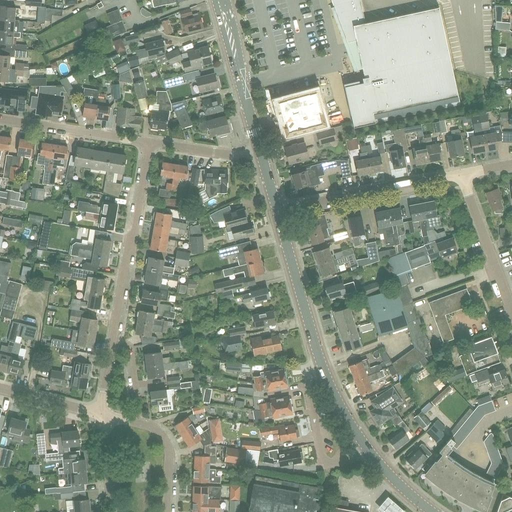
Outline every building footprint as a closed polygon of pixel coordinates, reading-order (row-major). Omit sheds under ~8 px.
[(353,128),(460,105),(439,7),(365,23),(360,0),(331,0),(347,43),(356,41),(359,54),(363,71),(364,78),(362,78),(363,83),(360,84),(359,81),(344,84),(345,87),(353,128)] [(0,19),(20,21),(15,20),(16,9),(0,7),(0,19)] [(110,25),(122,21),(117,10),(106,14),(110,25)] [(192,15),(190,10),(180,12),(185,33),(203,29),(199,14),(192,15)] [(0,31),(19,33),(20,21),(0,19),(0,31)] [(95,20),(90,23),(94,32),(100,30),(95,20)] [(161,24),(164,30),(166,35),(173,32),(168,20),(161,22),(161,24)] [(105,28),(110,39),(126,32),(122,21),(110,25),(105,28)] [(502,22),(496,21),(495,29),(509,31),(510,22),(502,22)] [(156,32),(164,30),(161,24),(154,27),(156,32)] [(21,33),(19,33),(0,31),(0,43),(6,44),(5,50),(11,50),(26,50),(27,46),(13,44),(13,38),(21,38),(21,33)] [(124,46),(139,42),(137,34),(125,37),(122,38),(124,46)] [(156,58),(155,55),(165,53),(162,40),(144,45),(146,51),(136,53),(138,60),(148,57),(148,60),(156,58)] [(184,72),(196,69),(196,67),(211,63),(207,47),(188,52),(190,62),(182,64),(184,72)] [(169,66),(183,59),(178,49),(165,55),(154,60),(157,66),(167,61),(169,66)] [(0,68),(9,69),(10,57),(0,55),(0,68)] [(120,74),(130,70),(127,61),(116,66),(120,74)] [(0,81),(8,82),(9,69),(0,68),(0,81)] [(30,70),(28,70),(23,71),(15,70),(14,76),(23,77),(23,76),(28,78),(30,76),(30,70)] [(214,74),(196,79),(200,93),(218,88),(214,74)] [(35,86),(46,86),(46,78),(29,78),(29,86),(35,86)] [(133,85),(137,100),(146,97),(142,82),(133,85)] [(68,97),(75,94),(69,83),(63,86),(68,97)] [(48,107),(49,98),(50,86),(39,86),(38,97),(33,96),(31,108),(37,108),(36,114),(47,115),(48,109),(48,107)] [(66,92),(63,86),(50,86),(49,98),(48,107),(48,109),(47,115),(51,116),(51,114),(60,116),(63,98),(58,97),(59,91),(66,92)] [(26,101),(26,90),(20,89),(20,92),(5,91),(5,92),(0,91),(0,105),(9,106),(10,98),(17,99),(17,100),(26,101)] [(95,119),(99,94),(99,91),(92,90),(90,104),(85,103),(83,117),(95,119)] [(151,127),(150,129),(158,130),(158,128),(166,130),(169,111),(171,111),(171,105),(166,93),(157,92),(157,105),(159,105),(158,111),(159,111),(159,113),(152,112),(149,127),(151,127)] [(311,102),(309,93),(277,102),(286,136),(325,125),(318,100),(311,102)] [(99,94),(95,119),(107,121),(110,107),(104,107),(105,100),(104,100),(105,94),(99,94)] [(205,118),(224,113),(220,97),(201,101),(205,118)] [(184,108),(187,107),(184,101),(171,104),(174,113),(184,108)] [(140,129),(141,122),(133,121),(135,109),(118,108),(116,126),(140,129)] [(192,125),(184,108),(174,113),(181,129),(192,125)] [(472,153),(484,150),(478,118),(478,116),(478,114),(470,116),(474,137),(469,138),(472,153)] [(501,142),(502,132),(500,128),(500,126),(493,127),(494,133),(489,134),(487,128),(488,127),(486,114),(478,116),(478,118),(484,150),(497,148),(496,143),(501,142)] [(198,123),(199,125),(198,126),(199,130),(202,132),(208,130),(210,137),(215,136),(215,139),(233,135),(229,120),(226,120),(225,116),(198,123)] [(434,134),(441,132),(439,122),(432,123),(434,134)] [(319,145),(335,140),(332,128),(315,132),(319,145)] [(402,152),(408,150),(404,129),(393,131),(396,144),(385,146),(386,152),(390,152),(393,169),(405,166),(402,152)] [(450,158),(464,155),(461,140),(460,139),(458,129),(450,131),(452,141),(446,142),(450,158)] [(511,132),(502,132),(501,142),(511,142),(511,132)] [(423,136),(428,161),(440,159),(438,144),(432,145),(429,134),(423,136)] [(0,136),(0,157),(0,156),(1,156),(2,149),(9,150),(10,138),(0,136)] [(415,164),(428,161),(423,136),(417,137),(419,148),(412,149),(415,164)] [(12,156),(9,177),(19,179),(23,158),(21,158),(21,155),(24,156),(24,157),(33,159),(35,150),(31,149),(33,142),(19,140),(17,157),(13,156),(12,156)] [(51,165),(52,158),(54,145),(42,143),(40,155),(45,156),(44,164),(43,170),(44,170),(42,184),(48,185),(50,172),(51,165)] [(288,164),(308,159),(304,143),(284,148),(288,164)] [(54,145),(52,158),(59,160),(59,158),(65,159),(67,147),(54,145)] [(366,153),(365,146),(360,147),(361,153),(359,154),(360,160),(354,161),(357,176),(370,173),(367,159),(366,153)] [(90,168),(93,152),(77,149),(76,157),(74,165),(75,165),(90,168)] [(106,170),(109,154),(93,152),(90,168),(106,170)] [(104,188),(119,190),(121,184),(112,183),(113,171),(122,173),(125,157),(109,154),(106,170),(107,170),(104,188)] [(6,155),(3,176),(9,177),(12,156),(6,155)] [(367,159),(370,173),(383,171),(380,156),(368,159),(367,159)] [(304,169),(305,171),(291,175),(292,179),(291,179),(291,180),(292,186),(293,186),(294,186),(295,187),(308,184),(308,185),(319,183),(317,176),(323,174),(322,170),(338,166),(336,160),(321,164),(320,163),(310,166),(310,167),(304,169)] [(173,179),(175,165),(162,163),(160,175),(159,182),(165,183),(166,177),(173,179)] [(54,186),(54,184),(56,171),(55,171),(56,165),(51,165),(50,172),(48,185),(54,186)] [(175,165),(173,179),(180,180),(180,178),(186,179),(188,167),(175,165)] [(197,186),(200,170),(192,169),(189,184),(197,186)] [(227,187),(228,171),(203,171),(203,186),(205,186),(205,190),(209,199),(217,195),(217,194),(226,194),(226,187),(227,187)] [(171,191),(172,184),(167,184),(166,190),(159,189),(158,197),(170,199),(171,191)] [(42,200),(44,191),(40,190),(40,189),(32,187),(31,199),(38,200),(42,200)] [(118,197),(119,190),(104,188),(103,192),(118,197)] [(502,214),(501,208),(500,202),(501,202),(500,200),(501,200),(497,188),(485,192),(492,211),(494,210),(495,214),(502,214)] [(0,197),(11,199),(11,200),(16,201),(17,193),(12,192),(6,190),(5,194),(0,192),(0,197)] [(11,199),(0,197),(0,203),(26,209),(27,203),(16,201),(11,200),(11,199)] [(421,204),(427,236),(429,242),(446,237),(444,231),(437,233),(433,229),(431,217),(436,216),(433,202),(432,202),(432,200),(431,200),(426,201),(425,202),(425,203),(421,204)] [(95,214),(115,217),(117,205),(103,202),(102,208),(96,207),(97,206),(88,205),(89,204),(79,202),(77,211),(85,212),(95,214)] [(427,236),(421,204),(416,205),(416,204),(415,203),(410,204),(409,205),(410,206),(409,206),(412,221),(407,222),(409,234),(414,233),(412,221),(419,220),(422,237),(427,236)] [(246,223),(245,218),(247,218),(245,211),(243,211),(243,210),(231,214),(229,207),(216,212),(209,217),(213,224),(225,221),(227,228),(246,223)] [(404,225),(403,225),(400,208),(387,210),(392,237),(394,245),(400,244),(399,236),(403,235),(405,232),(404,225)] [(394,245),(392,237),(387,210),(375,213),(378,228),(379,234),(383,234),(385,247),(394,246),(394,245)] [(85,212),(84,219),(94,221),(95,218),(100,220),(99,227),(113,230),(115,217),(95,214),(85,212)] [(154,225),(185,230),(186,225),(170,222),(171,215),(156,213),(154,225)] [(353,217),(349,218),(354,247),(360,246),(358,235),(364,234),(360,217),(360,213),(359,213),(352,214),(353,217)] [(22,228),(23,221),(3,217),(2,224),(22,228)] [(227,228),(225,229),(226,233),(232,232),(234,240),(254,235),(253,234),(255,233),(253,226),(251,227),(250,222),(246,223),(227,228)] [(328,229),(327,224),(319,226),(318,225),(307,229),(312,244),(324,241),(324,240),(331,238),(331,236),(328,237),(326,230),(328,229)] [(185,236),(185,230),(154,225),(152,237),(167,240),(168,234),(177,235),(177,234),(185,236)] [(335,242),(338,241),(338,240),(348,237),(346,231),(332,235),(335,242)] [(176,241),(167,240),(152,237),(150,250),(165,252),(166,247),(175,248),(176,241)] [(191,253),(201,253),(200,237),(190,237),(191,253)] [(427,256),(429,261),(441,257),(457,251),(457,250),(458,249),(456,243),(454,244),(453,239),(443,242),(442,238),(423,245),(424,246),(425,249),(427,256)] [(87,244),(87,246),(76,244),(72,246),(71,256),(78,257),(79,249),(109,254),(111,242),(93,239),(92,245),(87,244)] [(366,244),(369,257),(370,264),(379,261),(375,242),(366,244)] [(260,262),(257,249),(244,252),(242,252),(240,244),(219,250),(221,258),(237,254),(240,267),(247,265),(260,262)] [(402,254),(397,256),(387,259),(393,276),(392,277),(396,288),(407,285),(410,284),(405,271),(430,262),(429,261),(427,256),(425,249),(424,246),(405,253),(402,254)] [(315,253),(313,253),(315,260),(317,259),(318,264),(332,260),(334,259),(333,255),(330,255),(328,247),(314,252),(315,253)] [(353,254),(351,248),(334,254),(335,259),(336,259),(343,257),(344,257),(353,254)] [(92,259),(91,265),(106,267),(109,254),(79,249),(78,257),(92,259)] [(175,258),(188,260),(190,253),(176,250),(175,258)] [(336,272),(338,271),(336,265),(345,262),(344,257),(343,257),(336,259),(335,259),(334,259),(332,260),(318,264),(320,270),(318,270),(320,277),(322,276),(322,277),(336,272)] [(119,269),(121,259),(115,258),(113,268),(119,269)] [(171,268),(162,267),(164,260),(149,258),(149,259),(146,261),(146,264),(147,267),(147,270),(173,275),(174,268),(171,267),(171,268)] [(187,267),(188,260),(175,258),(174,265),(187,267)] [(0,274),(4,276),(8,276),(10,263),(0,261),(0,274)] [(250,277),(263,274),(263,273),(264,273),(265,272),(264,268),(263,267),(262,267),(260,262),(247,265),(240,267),(231,269),(233,275),(248,271),(250,277)] [(23,266),(21,278),(29,280),(31,268),(23,266)] [(92,278),(93,272),(71,268),(70,279),(83,281),(82,291),(85,292),(101,295),(104,280),(92,278)] [(160,284),(161,279),(169,280),(178,282),(179,276),(173,275),(147,270),(146,274),(144,276),(143,279),(145,282),(145,283),(159,285),(160,284)] [(242,278),(214,285),(216,294),(245,287),(242,278)] [(342,286),(341,280),(333,283),(333,284),(325,287),(329,300),(345,295),(345,294),(355,291),(352,283),(342,286)] [(363,297),(385,288),(382,280),(359,288),(363,297)] [(7,288),(19,292),(21,284),(9,281),(7,288)] [(398,294),(409,291),(407,285),(396,288),(396,289),(397,290),(398,294)] [(254,305),(261,304),(261,302),(269,300),(266,287),(250,291),(250,294),(241,296),(243,304),(252,301),(253,303),(254,303),(254,305)] [(17,299),(19,292),(7,288),(5,295),(17,299)] [(167,291),(161,290),(159,289),(158,293),(143,291),(142,293),(141,293),(140,299),(141,300),(141,303),(158,306),(159,300),(166,301),(168,291),(167,291)] [(400,300),(398,294),(397,290),(396,289),(367,297),(379,336),(407,327),(408,327),(402,307),(400,300)] [(443,343),(453,339),(444,315),(472,305),(466,289),(428,303),(443,343)] [(233,298),(231,290),(220,293),(222,300),(233,298)] [(400,300),(411,297),(409,291),(398,294),(400,300)] [(71,310),(79,311),(80,305),(87,307),(87,308),(99,310),(101,295),(85,292),(84,299),(88,300),(88,303),(80,301),(80,300),(72,299),(71,304),(70,304),(69,309),(71,310)] [(5,295),(3,294),(1,301),(16,305),(17,299),(5,295)] [(402,307),(413,302),(411,297),(400,300),(402,307)] [(14,312),(16,305),(1,301),(0,303),(0,308),(1,309),(2,309),(14,312)] [(414,347),(424,357),(432,354),(413,302),(402,307),(408,327),(407,327),(413,347),(414,347)] [(338,331),(355,326),(349,307),(333,312),(338,331)] [(0,316),(12,320),(14,312),(2,309),(1,309),(0,314),(0,316)] [(83,319),(83,312),(79,311),(71,310),(69,321),(82,323),(80,332),(95,334),(97,322),(83,319)] [(174,319),(175,313),(170,312),(164,310),(163,317),(174,319)] [(171,328),(172,328),(173,322),(168,321),(168,322),(153,320),(154,313),(139,311),(137,322),(167,328),(167,327),(171,328)] [(255,328),(275,324),(272,312),(253,315),(255,328)] [(137,322),(135,334),(141,335),(142,345),(155,343),(156,337),(150,336),(151,331),(166,333),(167,328),(137,322)] [(35,341),(37,327),(20,323),(18,330),(17,336),(35,341)] [(229,337),(239,335),(246,333),(244,326),(228,329),(229,337)] [(355,326),(338,331),(345,352),(362,347),(355,326)] [(8,341),(9,341),(5,355),(0,353),(0,369),(7,371),(15,343),(17,336),(18,330),(11,328),(8,341)] [(92,347),(95,334),(80,332),(79,340),(66,337),(65,342),(62,342),(61,348),(79,351),(80,345),(92,347)] [(239,335),(229,337),(222,338),(224,354),(242,350),(239,335)] [(281,350),(278,337),(262,340),(262,337),(251,339),(254,358),(265,356),(265,353),(281,350)] [(467,346),(470,352),(459,356),(463,368),(465,373),(466,375),(500,362),(499,362),(496,353),(497,353),(491,337),(467,346)] [(163,350),(179,348),(179,347),(184,346),(183,339),(178,340),(178,341),(163,343),(163,350)] [(18,359),(21,344),(15,343),(7,371),(19,375),(23,360),(18,359)] [(420,360),(424,357),(414,347),(403,355),(411,367),(419,361),(420,360)] [(79,352),(79,351),(61,348),(60,355),(76,358),(77,352),(79,352)] [(146,367),(170,363),(170,358),(162,359),(161,352),(145,354),(146,367)] [(399,375),(411,367),(403,355),(392,364),(399,375)] [(420,360),(419,361),(424,368),(431,364),(424,357),(420,360)] [(355,381),(380,371),(378,365),(370,368),(367,359),(349,366),(355,381)] [(88,372),(90,372),(91,367),(89,366),(89,365),(75,362),(74,368),(63,366),(62,372),(67,373),(87,377),(88,372)] [(170,363),(146,367),(148,379),(164,377),(163,370),(179,368),(178,362),(170,363)] [(241,372),(241,363),(226,362),(225,371),(241,372)] [(448,382),(452,381),(466,376),(466,375),(465,373),(463,368),(445,375),(448,382)] [(380,371),(355,381),(360,395),(372,391),(369,383),(385,377),(383,370),(380,371)] [(488,376),(485,370),(469,376),(472,382),(477,381),(478,386),(490,381),(493,389),(508,383),(503,370),(488,376)] [(72,380),(71,387),(85,390),(87,377),(67,373),(62,372),(52,371),(49,384),(63,386),(64,378),(72,380)] [(255,384),(285,379),(284,371),(272,373),(271,372),(260,374),(261,376),(253,378),(255,384)] [(285,379),(255,384),(256,392),(256,394),(268,391),(268,392),(275,391),(275,390),(287,388),(285,379)] [(172,390),(192,387),(191,382),(180,384),(180,383),(168,385),(169,390),(172,390)] [(431,402),(435,406),(452,390),(449,386),(431,402)] [(253,397),(253,391),(253,390),(241,388),(240,395),(248,396),(252,397),(253,397)] [(370,412),(374,419),(374,420),(376,423),(377,423),(378,425),(391,416),(387,411),(401,402),(392,388),(372,402),(376,408),(370,412)] [(169,390),(150,392),(151,405),(160,404),(160,411),(172,409),(170,396),(171,396),(173,393),(172,390),(169,390)] [(260,412),(290,406),(289,398),(277,400),(276,399),(270,400),(270,403),(266,404),(266,403),(258,404),(260,412)] [(486,403),(490,413),(495,411),(491,401),(486,403)] [(484,415),(490,413),(486,403),(477,406),(484,415)] [(194,414),(204,412),(203,405),(192,408),(194,414)] [(290,406),(260,412),(261,418),(268,417),(268,416),(272,416),(273,419),(280,418),(280,417),(292,415),(290,406)] [(481,420),(484,415),(477,406),(472,413),(481,420)] [(413,418),(423,429),(430,423),(421,412),(413,418)] [(477,424),(481,420),(472,413),(468,417),(477,424)] [(182,437),(194,429),(190,422),(196,419),(193,414),(187,418),(175,425),(182,437)] [(473,428),(477,424),(468,417),(465,421),(473,428)] [(14,435),(13,440),(26,443),(30,430),(24,429),(25,422),(12,419),(8,433),(14,435)] [(437,443),(445,435),(441,432),(445,427),(437,419),(433,424),(425,432),(437,443)] [(408,430),(405,427),(406,426),(402,421),(397,425),(401,429),(387,440),(396,450),(409,440),(404,433),(408,430)] [(470,433),(473,428),(465,421),(461,426),(470,433)] [(269,428),(269,425),(260,426),(261,436),(271,435),(279,434),(280,441),(296,438),(298,436),(297,430),(294,429),(294,426),(281,428),(280,426),(269,428)] [(466,437),(470,433),(461,426),(458,430),(466,437)] [(204,446),(211,443),(208,429),(198,435),(194,429),(182,437),(189,448),(200,441),(203,446),(204,446)] [(463,441),(466,437),(458,430),(454,434),(463,441)] [(58,444),(58,450),(64,450),(64,447),(79,445),(78,431),(50,434),(51,444),(58,444)] [(485,447),(495,443),(491,433),(489,434),(483,442),(485,447)] [(459,446),(463,441),(454,434),(451,439),(459,446)] [(459,446),(451,439),(450,438),(439,452),(442,454),(425,475),(436,483),(447,491),(459,499),(471,505),(485,511),(495,483),(484,478),(473,472),(463,466),(454,459),(448,455),(452,450),(450,448),(451,446),(456,449),(459,446)] [(260,450),(261,442),(241,441),(241,449),(260,450)] [(209,470),(209,463),(215,463),(216,447),(211,447),(211,443),(204,446),(204,456),(195,456),(194,469),(209,470)] [(487,453),(497,449),(495,443),(485,447),(487,453)] [(419,468),(422,466),(422,464),(421,464),(427,458),(421,452),(425,448),(421,445),(406,460),(415,469),(417,468),(418,468),(419,468)] [(0,466),(9,469),(13,451),(0,447),(0,466)] [(244,465),(247,450),(226,447),(224,462),(244,465)] [(489,458),(499,454),(497,449),(487,453),(489,458)] [(68,451),(54,453),(55,460),(68,458),(68,451)] [(280,466),(301,463),(299,451),(278,455),(280,466)] [(491,463),(503,464),(499,454),(489,458),(491,463)] [(59,474),(64,473),(86,471),(85,459),(63,461),(63,468),(58,468),(59,474)] [(499,473),(503,464),(491,463),(488,468),(499,473)] [(39,475),(39,464),(29,465),(28,473),(39,475)] [(496,478),(499,473),(488,468),(486,474),(496,478)] [(215,470),(209,470),(194,469),(193,482),(208,483),(220,483),(220,476),(215,476),(215,470)] [(72,484),(87,483),(86,471),(64,473),(65,485),(72,484)] [(260,511),(315,511),(318,500),(315,500),(317,488),(255,477),(249,510),(260,511)] [(208,487),(193,486),(193,499),(207,500),(218,500),(221,500),(221,487),(208,486),(208,487)] [(61,493),(61,499),(74,498),(75,498),(74,491),(61,493)] [(407,511),(388,495),(377,508),(382,511),(407,511)] [(511,511),(511,498),(503,495),(496,511),(511,511)] [(74,508),(69,508),(69,511),(86,511),(90,511),(89,499),(74,501),(74,508)] [(217,511),(218,500),(207,500),(193,499),(191,511),(217,511)] [(360,511),(347,510),(349,501),(334,499),(331,511),(360,511)]
